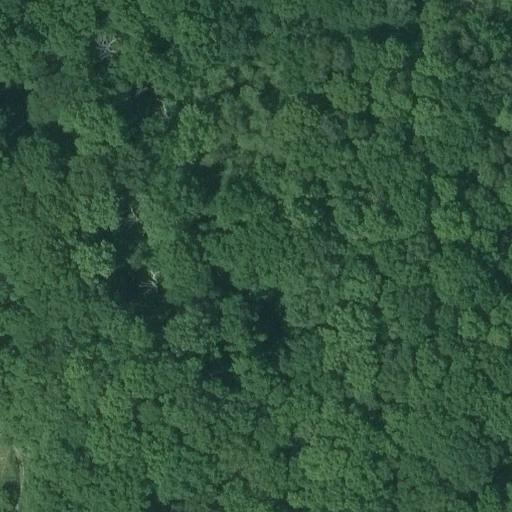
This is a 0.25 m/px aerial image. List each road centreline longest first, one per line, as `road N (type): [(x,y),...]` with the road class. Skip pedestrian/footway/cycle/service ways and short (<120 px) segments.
road 1 (track): [(375,304),(428,66),(420,0)]
road 2 (track): [(264,478),(301,348),(347,317)]
road 3 (track): [(375,304),(511,353)]
